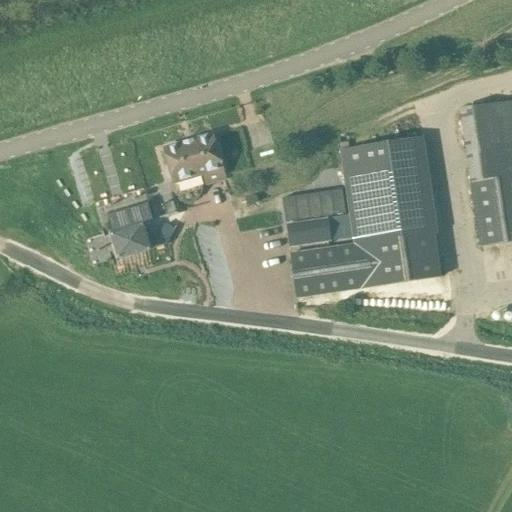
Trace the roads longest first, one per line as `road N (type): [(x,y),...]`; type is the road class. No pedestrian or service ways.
road 1 (unclassified): [(0,247),(118,301),(511,354)]
road 2 (unclassified): [(0,150),(321,59),(457,0)]
road 3 (unknown): [(462,346),(445,101),(511,78)]
